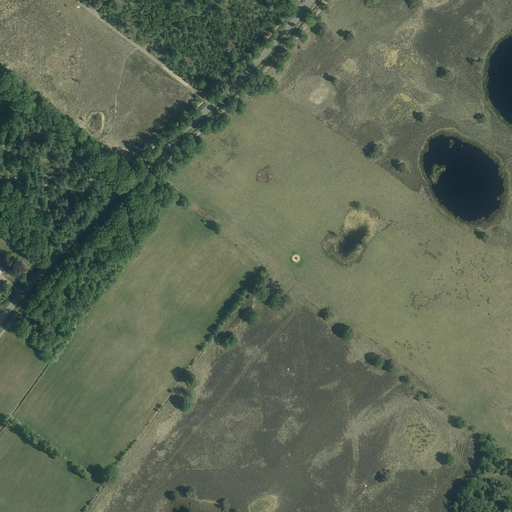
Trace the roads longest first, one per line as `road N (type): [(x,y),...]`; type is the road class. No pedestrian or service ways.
road 1 (tertiary): [(132,178),(310,0)]
road 2 (tertiary): [(0,320),(132,178)]
road 3 (unclassified): [(132,178),(0,75)]
